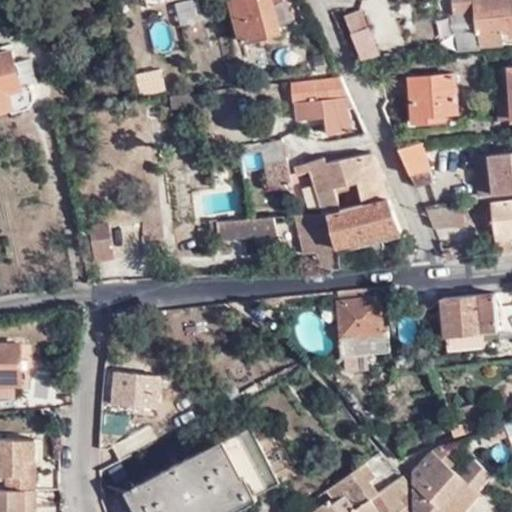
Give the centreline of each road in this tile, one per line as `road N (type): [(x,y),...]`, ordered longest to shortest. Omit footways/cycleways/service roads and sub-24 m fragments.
road 1 (tertiary): [(99,297),(437,272)]
road 2 (residential): [(437,272),(309,0)]
road 3 (residential): [(99,297),(83,472),(89,511)]
